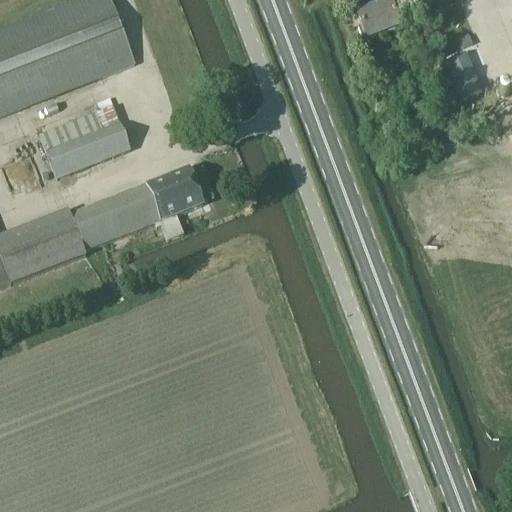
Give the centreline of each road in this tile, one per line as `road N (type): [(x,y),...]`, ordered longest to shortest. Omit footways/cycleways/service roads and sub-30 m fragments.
road 1 (unclassified): [(236,0),(428,511)]
road 2 (primary): [(466,511),(274,0)]
